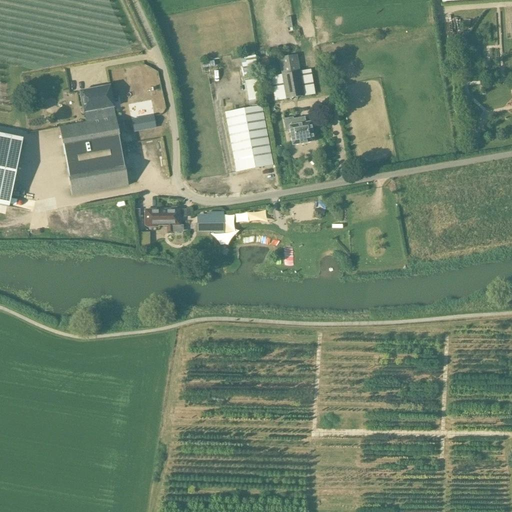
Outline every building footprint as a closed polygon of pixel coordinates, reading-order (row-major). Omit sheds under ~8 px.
[(315,94),(311,70),(300,72),(297,55),(278,58),(281,75),(270,77),(275,101),(315,94)] [(258,102),(257,79),(246,80),(247,103),(258,102)] [(121,145),(113,107),(109,87),(80,92),(85,122),(59,127),(64,156),(65,155),(68,168),(66,168),(71,197),(128,186),(123,158),(121,158),(119,146),(121,145)] [(225,113),(236,172),(272,165),(261,106),(225,113)] [(134,132),(155,128),(153,116),(142,118),(143,124),(133,125),(134,132)] [(314,142),(310,122),(305,123),(304,117),(293,119),(293,118),(283,119),(285,131),(289,130),(292,146),(314,142)] [(22,139),(0,134),(0,205),(8,207),(22,139)] [(312,218),(312,206),(289,207),(290,219),(312,218)] [(172,225),(179,225),(179,210),(177,210),(177,208),(171,208),(171,210),(144,210),(144,226),(167,225),(167,233),(172,233),(172,225)] [(222,214),(211,215),(211,217),(198,217),(198,227),(206,227),(206,231),(222,231),(222,214)] [(140,245),(149,245),(149,233),(140,233),(140,245)]
